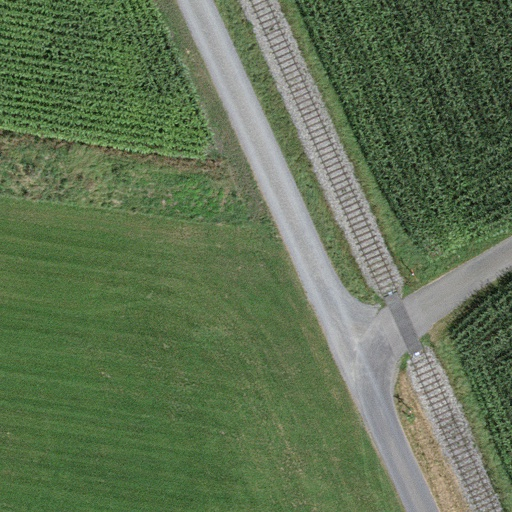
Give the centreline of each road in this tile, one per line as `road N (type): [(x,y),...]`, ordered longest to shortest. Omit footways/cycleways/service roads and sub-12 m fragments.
road 1 (track): [(432,511),(203,0)]
road 2 (track): [(511,255),(357,345)]
